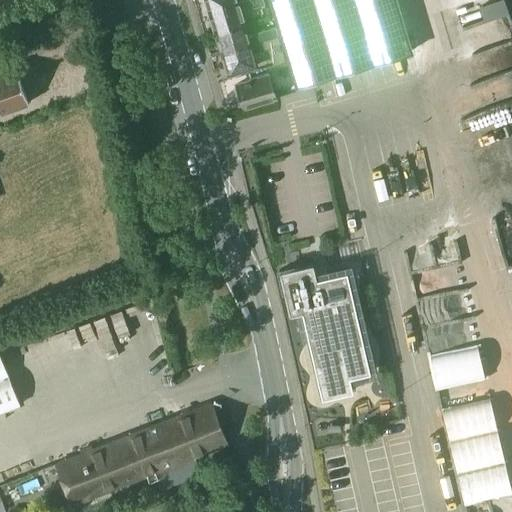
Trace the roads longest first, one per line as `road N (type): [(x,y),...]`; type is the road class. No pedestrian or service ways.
road 1 (secondary): [(220,208),(164,0)]
road 2 (secondary): [(220,208),(229,270),(266,335)]
road 3 (secondary): [(266,335),(255,268),(220,208)]
